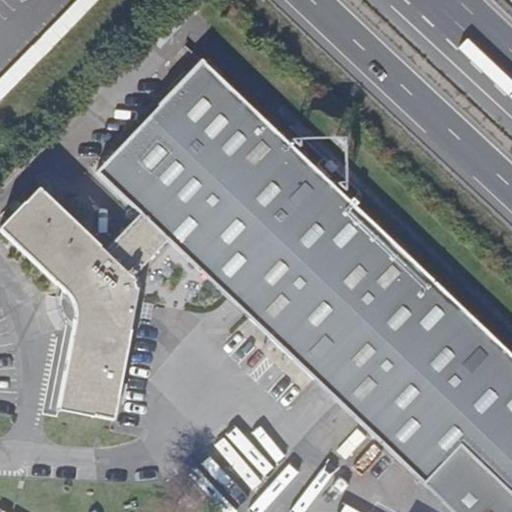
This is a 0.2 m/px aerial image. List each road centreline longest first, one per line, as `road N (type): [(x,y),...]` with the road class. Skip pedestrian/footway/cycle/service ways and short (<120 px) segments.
road 1 (unknown): [(49,166),(173,47),(204,47),(263,90),(511,331)]
road 2 (trunk): [(312,0),(511,189)]
